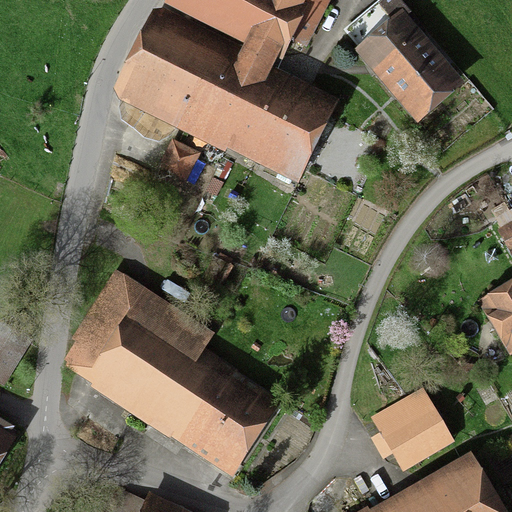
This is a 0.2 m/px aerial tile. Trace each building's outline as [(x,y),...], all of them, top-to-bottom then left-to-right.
[(169,0),(162,14),(270,69),(283,42),(302,52),(328,0),(169,0)] [(375,0),(350,21),(422,109),(463,75),(400,0),(375,0)] [(270,69),(162,14),(126,85),(300,173),(327,120),(261,86),(270,69)] [(176,148),(165,168),(181,178),(193,157),(176,148)] [(511,227),(499,234),(511,258),(511,227)] [(231,267),(214,258),(199,287),(216,296),(231,267)] [(511,293),(482,310),(511,362),(511,293)] [(214,341),(149,299),(100,374),(237,463),(276,403),(204,356),(214,341)] [(0,379),(20,344),(0,333),(0,379)] [(376,424),(407,479),(459,450),(427,395),(376,424)] [(506,511),(475,457),(439,478),(444,488),(401,511),(506,511)] [(175,511),(151,500),(145,511),(175,511)]
